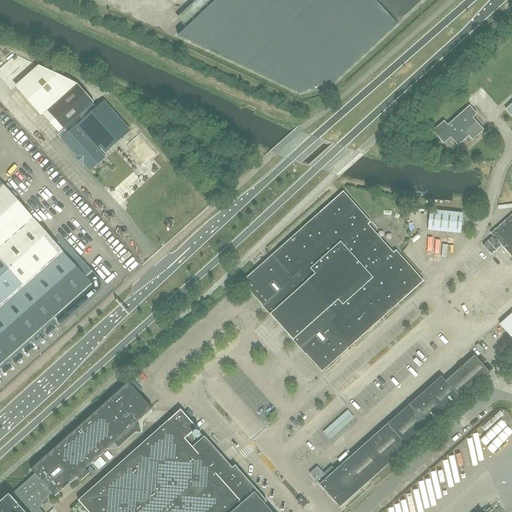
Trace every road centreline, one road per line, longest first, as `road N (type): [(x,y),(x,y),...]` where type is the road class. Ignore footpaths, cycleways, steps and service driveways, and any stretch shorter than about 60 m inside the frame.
road 1 (primary): [(0,455),(498,0)]
road 2 (primary): [(470,0),(0,423)]
road 3 (unclassified): [(363,511),(495,393)]
